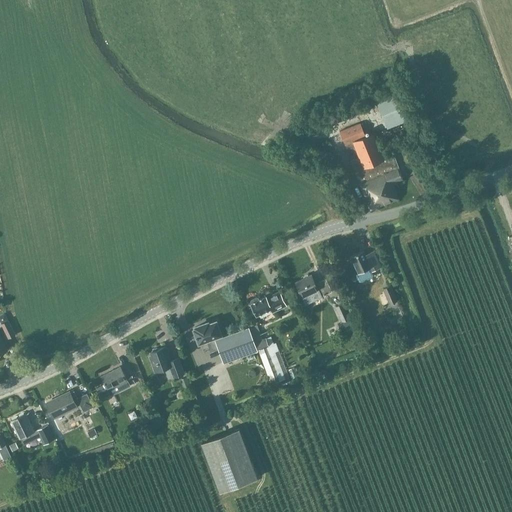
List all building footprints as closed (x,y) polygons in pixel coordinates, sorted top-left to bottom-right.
[(395,93),(376,101),(388,130),(407,122),(395,93)] [(350,119),(365,113),(359,99),(344,105),(345,107),(314,121),(319,132),(349,117),(350,119)] [(351,161),(370,210),(378,206),(378,208),(400,199),(394,183),(404,180),(395,154),(390,156),(386,147),(380,149),(374,133),(366,136),(361,123),(340,131),(349,154),(356,151),(359,157),(351,161)] [(324,160),(339,154),(332,137),(317,143),(324,160)] [(363,250),(351,256),(359,273),(356,274),(359,281),(361,282),(372,277),(373,274),(372,272),(381,267),(374,251),(365,255),(363,250)] [(321,297),(332,292),(326,279),(316,284),(311,275),(295,282),(303,298),(318,290),(321,297)] [(398,300),(391,285),(383,288),(389,304),(398,300)] [(251,300),(250,302),(251,303),(257,315),(271,309),(273,312),(286,306),(279,291),(273,295),(267,297),(266,296),(260,299),(259,298),(257,297),(254,298),(251,300)] [(343,304),(336,307),(343,322),(350,319),(343,304)] [(16,334),(9,319),(1,324),(8,338),(16,334)] [(343,322),(338,324),(342,334),(354,328),(350,319),(343,322)] [(196,327),(196,329),(195,330),(199,343),(207,340),(211,351),(219,348),(216,340),(222,338),(220,335),(221,335),(216,322),(209,324),(208,322),(202,324),(196,327)] [(222,338),(216,340),(219,348),(224,363),(258,350),(255,341),(253,337),(249,328),(222,338)] [(263,338),(255,341),(258,350),(269,345),(266,337),(263,338)] [(269,345),(258,350),(271,383),(286,378),(276,352),(273,344),(269,345)] [(152,355),(150,356),(155,371),(165,368),(169,378),(174,376),(184,373),(179,358),(171,360),(166,346),(159,349),(157,348),(153,349),(152,351),(151,352),(152,355)] [(120,367),(101,376),(105,383),(107,388),(108,389),(118,383),(122,390),(130,385),(120,367)] [(105,383),(97,388),(99,392),(107,388),(105,383)] [(70,391),(46,403),(54,418),(78,407),(70,391)] [(94,406),(87,393),(77,398),(84,411),(94,406)] [(26,413),(11,421),(20,438),(35,431),(26,413)] [(97,413),(91,416),(96,427),(102,424),(97,413)] [(151,423),(150,424),(154,431),(164,426),(161,419),(160,419),(151,423)] [(143,423),(135,427),(139,434),(151,428),(148,422),(144,424),(143,423)] [(48,425),(37,430),(44,444),(55,438),(48,425)] [(202,442),(220,492),(258,477),(239,428),(202,442)] [(95,429),(90,432),(92,437),(98,435),(95,429)] [(16,443),(10,445),(13,451),(18,448),(16,443)]
